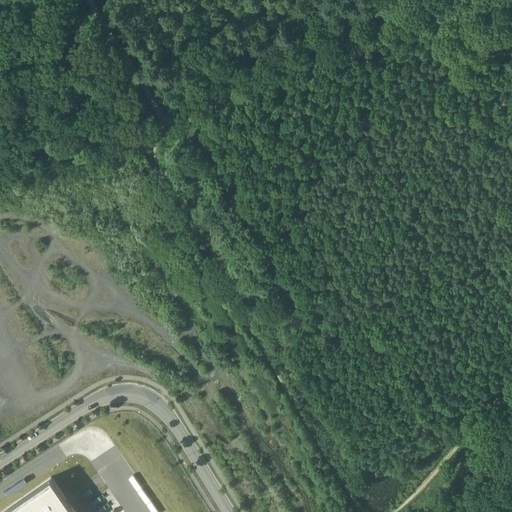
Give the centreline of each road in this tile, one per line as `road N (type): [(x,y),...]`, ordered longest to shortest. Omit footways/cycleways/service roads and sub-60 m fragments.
road 1 (track): [(361,511),(154,152),(169,130)]
road 2 (tertiary): [(228,511),(174,423),(144,395),(99,400),(0,462)]
road 3 (track): [(169,130),(390,0)]
road 4 (track): [(169,130),(89,0)]
